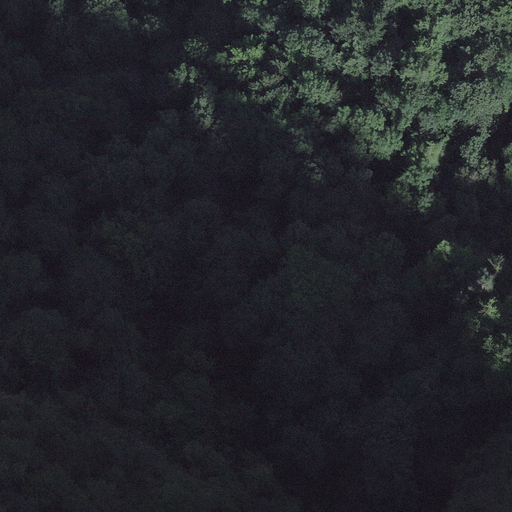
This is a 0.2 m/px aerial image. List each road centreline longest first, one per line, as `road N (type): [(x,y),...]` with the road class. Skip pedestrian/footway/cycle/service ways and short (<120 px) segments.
road 1 (trunk): [(511,223),(0,447)]
road 2 (motorway): [(197,0),(364,126),(511,220)]
